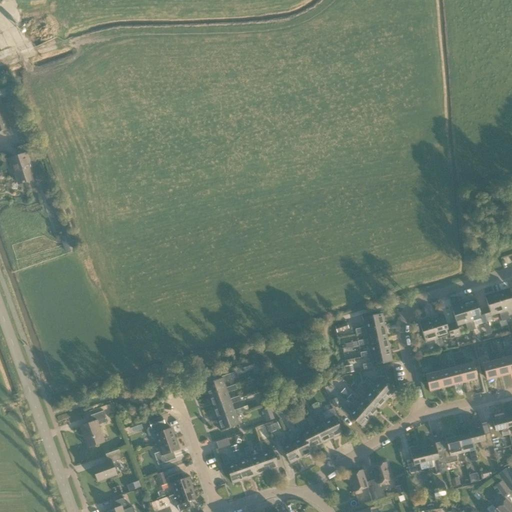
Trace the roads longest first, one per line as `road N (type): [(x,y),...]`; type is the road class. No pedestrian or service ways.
road 1 (residential): [(420,416),(400,332),(407,314),(511,275)]
road 2 (secondary): [(73,511),(0,308)]
road 3 (residential): [(310,496),(320,475),(420,416)]
road 4 (residential): [(218,511),(176,398)]
